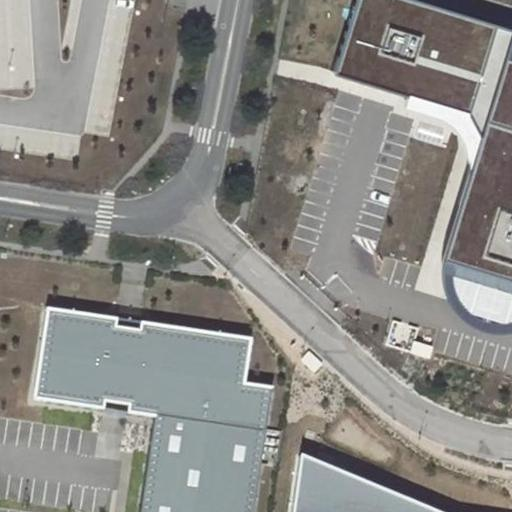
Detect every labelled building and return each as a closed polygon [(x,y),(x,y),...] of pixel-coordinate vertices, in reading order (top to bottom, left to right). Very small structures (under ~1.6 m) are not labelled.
[(490,123),(511,50),(511,27),(424,0),(350,0),(328,75),(462,115),(474,136),(489,127),(490,123)] [(511,50),(490,123),(511,129),(511,50)] [(409,138),(437,146),(443,127),(414,120),(409,138)] [(489,127),(474,136),(481,152),(437,298),(511,321),(511,129),(490,123),(489,127)] [(115,322),(44,311),(36,370),(49,372),(45,403),(101,411),(102,404),(126,408),(125,415),(152,419),(137,511),(250,511),(269,391),(240,386),(248,342),(138,325),(137,333),(113,329),(115,322)] [(137,333),(138,325),(115,322),(113,329),(137,333)] [(429,347),(411,341),(407,351),(426,357),(429,347)] [(320,366),(305,353),(298,361),(312,374),(320,366)] [(424,511),(304,460),(295,511),(424,511)]
